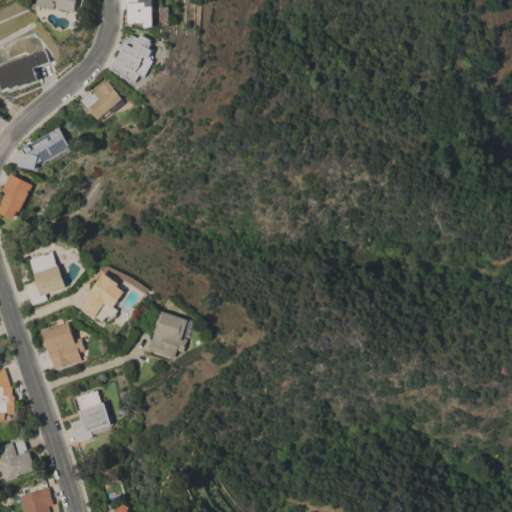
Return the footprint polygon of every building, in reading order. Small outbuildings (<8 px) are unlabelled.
[(77,0),(75,13),(55,8),(54,10),(50,9),(45,12),(38,10),(39,6),(37,6),(38,0),(77,0)] [(154,0),(155,5),(156,5),(156,24),(133,25),(133,26),(127,26),(127,6),(128,6),(128,0),(154,0)] [(116,58),(118,59),(122,52),(120,51),(127,37),(131,39),(132,35),(140,39),(142,35),(153,41),(151,43),(153,44),(150,49),(154,51),(150,59),(155,61),(146,78),(141,75),(137,83),(134,82),(133,83),(129,81),(130,79),(110,69),(116,58)] [(0,66),(44,50),(47,54),(50,62),(34,68),(39,81),(28,85),(27,84),(20,87),(19,86),(10,90),(2,93),(0,86),(0,66)] [(116,88),(114,90),(127,103),(115,114),(114,113),(104,121),(102,119),(101,120),(92,110),(90,111),(82,101),(91,92),(93,95),(95,93),(94,92),(100,87),(101,88),(109,81),(116,88)] [(40,164),(38,161),(37,170),(20,167),(23,151),(23,149),(29,144),(30,146),(60,128),(70,146),(40,164)] [(20,213),(18,212),(14,221),(0,213),(0,211),(4,204),(2,203),(6,194),(2,191),(10,174),(34,186),(20,213)] [(53,251),(58,266),(60,265),(67,288),(46,294),(48,300),(33,305),(26,284),(36,281),(29,259),(53,251)] [(93,294),(91,293),(106,273),(122,284),(120,287),(127,292),(116,308),(121,311),(114,321),(109,318),(108,318),(104,324),(82,308),(93,294)] [(186,319),(186,318),(194,321),(188,339),(184,337),(184,338),(189,340),(185,353),(178,351),(176,359),(149,350),(162,311),(186,319)] [(74,340),(81,338),(85,351),(79,353),(82,361),(71,365),(71,364),(55,370),(42,332),(68,322),(69,324),(74,340)] [(0,369),(4,368),(11,387),(12,387),(12,395),(15,397),(15,413),(5,413),(5,420),(0,420),(0,369)] [(98,389),(103,403),(104,402),(105,403),(107,402),(115,423),(111,429),(93,436),(94,438),(78,443),(70,422),(81,418),(78,411),(80,410),(75,397),(98,389)] [(10,479),(0,450),(0,447),(13,443),(13,442),(24,438),(28,450),(25,452),(25,453),(30,452),(37,470),(10,479)] [(50,511),(23,511),(19,497),(42,490),(49,488),(54,505),(49,507),(50,511)] [(115,511),(120,503),(130,508),(128,511),(115,511)]
